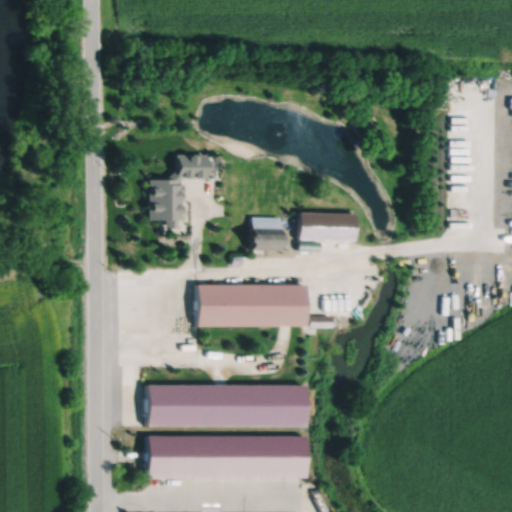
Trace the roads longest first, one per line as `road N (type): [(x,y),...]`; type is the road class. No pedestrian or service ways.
road 1 (residential): [(96,511),(88,0)]
road 2 (track): [(91,262),(55,260),(42,232),(40,190),(0,181)]
